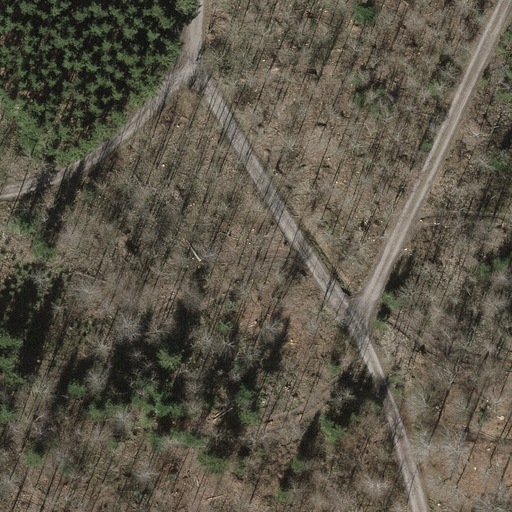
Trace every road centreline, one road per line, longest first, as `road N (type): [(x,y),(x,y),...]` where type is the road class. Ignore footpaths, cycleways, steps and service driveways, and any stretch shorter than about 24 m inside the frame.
road 1 (track): [(507,0),(402,227),(364,333)]
road 2 (track): [(364,333),(192,61)]
road 3 (track): [(192,61),(126,134),(79,167),(0,188)]
road 4 (track): [(364,333),(421,511)]
